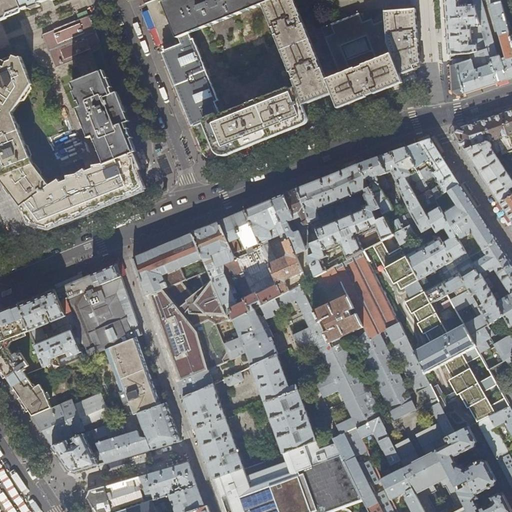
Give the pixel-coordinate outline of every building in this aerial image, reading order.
[(0,0),(0,18),(15,12),(23,10),(18,0),(0,0)] [(18,0),(23,10),(30,7),(31,9),(40,6),(39,3),(45,1),(46,0),(52,0),(53,0),(18,0)] [(181,44),(179,37),(164,2),(163,0),(155,0),(146,4),(147,6),(165,51),(181,44)] [(170,0),(164,2),(179,37),(190,32),(199,29),(224,19),(263,4),(273,0),(170,0)] [(333,94),(327,78),(314,46),(308,33),(302,18),(294,0),(273,0),(263,4),(296,86),(303,106),(333,94)] [(445,0),(447,19),(478,16),(475,4),(474,4),(459,4),(458,0),(445,0)] [(473,0),(474,4),(475,4),(478,16),(481,25),(484,38),(487,48),(491,63),(497,82),(509,78),(511,77),(511,40),(511,36),(509,29),(500,0),(473,0)] [(392,53),(399,73),(413,67),(416,69),(420,63),(416,9),(401,10),(385,11),(384,18),(392,53)] [(392,53),(384,18),(373,22),(371,17),(362,20),(359,13),(330,23),(332,28),(334,32),(325,36),(339,73),(392,53)] [(102,48),(89,16),(78,20),(63,27),(42,35),(47,47),(55,67),(96,51),(99,49),(102,48)] [(471,38),(471,26),(481,25),(478,16),(447,19),(449,51),(450,55),(469,53),(471,53),(487,48),(484,38),(471,38)] [(195,124),(222,113),(217,100),(220,99),(194,37),(193,38),(190,32),(179,37),(181,44),(165,51),(167,57),(177,81),(182,94),(192,118),(195,124)] [(474,69),(491,63),(487,48),(471,53),(469,53),(471,59),(474,69)] [(327,78),(333,94),(338,108),(346,105),(351,103),(354,102),(403,83),(399,73),(392,53),(339,73),(334,75),(327,78)] [(33,164),(13,113),(32,84),(21,57),(19,58),(14,56),(12,61),(7,62),(3,60),(1,65),(0,65),(0,173),(1,177),(3,181),(22,206),(49,185),(33,164)] [(450,67),(467,61),(466,57),(450,60),(450,67)] [(471,59),(467,61),(450,67),(451,90),(458,95),(471,90),(497,82),(491,63),(474,69),(471,59)] [(94,136),(105,164),(130,155),(137,152),(134,145),(125,124),(130,122),(125,109),(124,106),(118,92),(113,94),(104,70),(79,80),(72,83),(76,91),(74,92),(78,102),(80,101),(82,107),(77,108),(89,138),(94,136)] [(222,113),(195,124),(207,154),(212,152),(214,158),(256,141),(267,137),(279,132),(309,120),(303,106),(296,86),(290,88),(289,86),(262,97),(252,101),(243,105),(222,113)] [(465,149),(487,141),(511,131),(511,110),(487,119),(458,129),(454,133),(465,149)] [(511,131),(487,141),(496,156),(498,155),(497,152),(500,150),(501,154),(511,149),(511,131)] [(447,165),(430,139),(417,143),(405,147),(429,189),(430,191),(435,199),(445,193),(448,191),(460,184),(447,165)] [(499,202),(511,194),(511,180),(496,156),(487,141),(465,149),(472,160),(487,184),(499,202)] [(394,151),(392,152),(407,179),(409,177),(418,182),(417,185),(421,191),(423,192),(429,189),(405,147),(394,151)] [(392,172),(412,214),(422,232),(423,232),(430,243),(407,256),(432,303),(436,300),(447,294),(453,291),(466,284),(463,278),(456,267),(457,267),(443,243),(437,232),(427,215),(423,208),(418,198),(407,179),(392,152),(378,157),(388,173),(392,172)] [(113,199),(143,187),(130,155),(105,164),(100,167),(85,173),(50,187),(49,185),(22,206),(33,221),(47,225),(48,225),(68,217),(113,199)] [(376,158),(358,165),(381,208),(385,214),(395,209),(389,199),(388,199),(383,191),(390,187),(383,175),(388,173),(378,157),(376,158)] [(318,228),(318,231),(329,252),(345,245),(350,258),(365,250),(366,249),(360,236),(379,228),(384,240),(395,234),(390,224),(385,216),(378,219),(375,211),(381,208),(358,165),(318,181),(296,190),(309,223),(321,219),(318,211),(322,209),(323,212),(326,213),(333,210),(335,207),(333,204),(366,191),(367,193),(366,196),(369,205),(364,207),(365,209),(350,215),(349,213),(346,214),(347,216),(318,228)] [(456,205),(443,212),(460,241),(472,233),(483,250),(497,240),(478,213),(460,184),(448,191),(456,205)] [(330,255),(329,252),(318,231),(310,234),(307,226),(310,225),(309,223),(296,190),(290,193),(284,195),(294,220),(299,231),(307,250),(309,254),(315,252),(316,254),(310,257),(318,275),(322,273),(328,270),(323,259),(330,255)] [(430,191),(418,198),(423,208),(436,201),(435,199),(430,191)] [(395,204),(397,208),(401,206),(393,193),(390,194),(395,204)] [(511,194),(499,202),(505,212),(511,221),(511,194)] [(282,196),(273,200),(296,255),(307,250),(299,231),(295,233),(292,230),(289,222),(294,220),(284,195),(282,196)] [(283,294),(301,284),(307,281),(296,255),(273,200),(262,205),(246,211),(262,247),(283,294)] [(440,207),(427,215),(437,232),(445,228),(451,239),(443,243),(457,267),(470,258),(460,241),(443,212),(440,207)] [(219,222),(236,258),(262,247),(246,211),(234,216),(219,222)] [(406,215),(390,224),(395,234),(408,227),(405,220),(407,217),(406,215)] [(407,217),(405,220),(408,227),(395,234),(401,245),(417,236),(411,225),(407,217)] [(209,270),(236,258),(219,222),(201,229),(192,233),(204,259),(209,270)] [(182,269),(204,259),(192,233),(176,240),(133,257),(147,296),(168,289),(164,277),(182,269)] [(370,247),(374,245),(380,242),(379,238),(376,238),(369,241),(368,244),(370,247)] [(389,252),(383,240),(380,242),(374,245),(386,268),(389,266),(396,278),(402,290),(406,288),(412,299),(409,302),(430,342),(447,332),(431,303),(432,303),(407,256),(402,246),(389,252)] [(511,294),(511,293),(511,263),(510,261),(497,240),(483,250),(488,258),(472,267),(475,271),(479,279),(496,270),(511,294)] [(235,319),(275,298),(283,294),(262,247),(236,258),(209,270),(209,271),(228,314),(232,312),(235,319)] [(395,420),(407,413),(416,409),(394,364),(387,348),(379,333),(383,331),(386,329),(417,392),(419,391),(426,404),(432,417),(435,416),(436,419),(438,423),(448,419),(446,415),(444,412),(428,378),(425,374),(415,352),(365,250),(350,258),(347,259),(334,266),(341,281),(348,296),(355,309),(357,315),(363,327),(364,330),(366,332),(359,343),(395,420)] [(330,268),(334,266),(347,259),(346,256),(343,256),(330,263),(329,265),(330,268)] [(117,264),(92,275),(97,287),(122,276),(117,264)] [(334,266),(330,268),(328,270),(322,273),(328,287),(341,281),(334,266)] [(178,382),(208,370),(198,333),(195,328),(209,321),(216,325),(229,319),(227,314),(228,314),(209,271),(200,275),(206,289),(194,295),(184,282),(187,280),(182,269),(164,277),(168,289),(147,296),(149,301),(158,327),(162,337),(168,356),(178,382)] [(466,284),(489,325),(502,318),(494,305),(479,279),(475,271),(463,278),(466,284)] [(123,280),(122,276),(97,287),(92,275),(77,281),(55,290),(66,317),(73,331),(75,335),(80,333),(90,356),(99,352),(99,353),(107,349),(136,338),(143,335),(138,323),(123,280)] [(275,298),(280,309),(295,301),(301,312),(302,314),(303,317),(309,328),(293,336),(302,354),(317,346),(330,373),(314,380),(323,399),(339,392),(351,418),(336,426),(340,435),(356,428),(367,423),(323,331),(321,325),(314,312),(301,284),(283,294),(275,298)] [(495,335),(489,325),(466,284),(453,291),(456,296),(450,299),(457,312),(470,305),(477,318),(464,325),(476,347),(480,353),(490,348),(489,345),(494,343),(491,337),(495,335)] [(19,304),(31,331),(41,327),(51,323),(66,317),(55,290),(39,296),(19,304)] [(508,329),(511,326),(511,295),(511,294),(494,305),(502,318),(508,329)] [(348,312),(355,309),(348,296),(314,312),(321,325),(331,320),(333,321),(334,324),(334,326),(323,331),(367,423),(379,417),(381,416),(370,391),(366,392),(343,341),(341,338),(363,327),(357,315),(350,318),(348,312)] [(280,309),(275,298),(235,319),(240,331),(222,339),(224,343),(231,360),(246,353),(250,364),(252,367),(278,355),(277,352),(273,342),(271,339),(273,338),(265,321),(275,316),(273,312),(280,309)] [(9,339),(31,331),(19,304),(8,308),(2,311),(0,311),(0,366),(8,378),(30,411),(33,416),(53,407),(9,339)] [(66,317),(51,323),(54,330),(58,328),(61,336),(73,331),(66,317)] [(445,364),(476,347),(464,325),(464,324),(447,332),(430,342),(431,343),(415,352),(425,374),(445,364)] [(31,331),(36,345),(47,341),(41,327),(31,331)] [(85,358),(84,358),(47,372),(36,345),(31,331),(9,339),(53,407),(96,389),(85,358)] [(47,372),(84,358),(82,353),(79,345),(75,335),(73,331),(61,336),(47,341),(36,345),(47,372)] [(511,336),(511,335),(495,344),(505,362),(509,360),(511,357),(511,336)] [(138,414),(161,405),(156,390),(147,367),(136,338),(107,349),(110,356),(109,356),(119,379),(119,380),(118,381),(127,404),(133,402),(137,414),(138,414)] [(478,422),(510,407),(505,399),(491,406),(484,392),(498,385),(492,375),(479,383),(468,363),(481,356),(480,353),(476,347),(445,364),(478,422)] [(283,453),(317,441),(297,385),(290,387),(278,355),(252,367),(283,453)] [(184,397),(213,384),(212,380),(208,370),(178,382),(182,393),(183,398),(184,397)] [(227,386),(229,387),(243,381),(243,379),(241,372),(222,380),(223,383),(226,382),(227,386)] [(444,412),(451,409),(434,377),(433,377),(428,378),(444,412)] [(213,384),(184,397),(193,421),(204,452),(214,479),(244,468),(214,384),(213,384)] [(53,446),(82,435),(80,432),(112,419),(98,388),(96,389),(53,407),(33,416),(40,426),(51,443),(53,446)] [(146,437),(147,437),(151,450),(181,441),(174,422),(167,403),(161,405),(138,414),(141,422),(146,437)] [(511,411),(510,407),(478,422),(511,487),(511,459),(494,427),(505,422),(511,436),(511,411)] [(95,439),(141,422),(138,414),(137,414),(92,432),(95,439)] [(394,445),(379,417),(367,423),(356,428),(398,511),(426,511),(405,468),(395,472),(392,467),(402,463),(394,445)] [(420,459),(409,438),(394,445),(402,463),(405,468),(426,511),(468,511),(458,490),(456,486),(433,444),(455,433),(448,419),(438,423),(416,434),(427,455),(424,457),(420,459)] [(469,427),(455,433),(433,444),(456,486),(463,483),(465,487),(458,490),(468,511),(511,511),(511,510),(504,495),(499,493),(491,497),(493,502),(480,509),(475,500),(478,498),(476,494),(488,488),(489,488),(491,488),(490,487),(494,485),(496,480),(487,462),(482,460),(479,461),(478,460),(477,461),(475,462),(475,463),(464,469),(462,464),(458,466),(453,457),(474,446),(476,441),(469,427)] [(340,435),(334,438),(364,500),(369,511),(398,511),(356,428),(340,435)] [(126,457),(151,450),(147,437),(146,437),(141,436),(138,430),(97,443),(107,463),(126,457)] [(254,464),(274,457),(265,430),(245,437),(254,464)] [(95,439),(92,432),(82,435),(53,446),(62,460),(69,470),(76,472),(107,463),(97,443),(95,439)] [(225,511),(349,511),(348,511),(347,510),(344,510),(341,510),(341,509),(364,500),(334,438),(332,435),(317,441),(283,453),(274,457),(254,464),(244,468),(214,479),(225,511)] [(158,471),(140,477),(149,501),(153,500),(153,501),(170,496),(175,511),(190,511),(205,507),(189,462),(158,471)] [(112,509),(112,511),(118,511),(149,501),(140,477),(90,491),(87,498),(95,511),(96,511),(107,511),(112,509)] [(157,511),(156,508),(153,501),(153,500),(149,501),(118,511),(157,511)]
